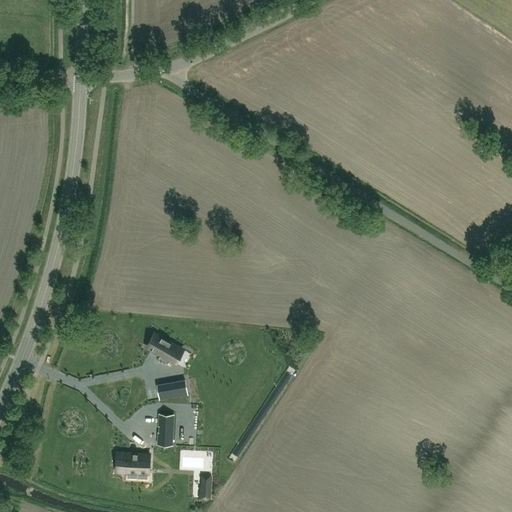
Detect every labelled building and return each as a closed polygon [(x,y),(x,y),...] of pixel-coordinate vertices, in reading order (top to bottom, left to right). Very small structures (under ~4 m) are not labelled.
[(155,332),(147,346),(151,349),(151,350),(152,350),(152,349),(155,351),(155,352),(156,351),(168,359),(169,359),(176,362),(183,349),(176,345),(155,332)] [(185,380),(157,385),(160,399),(188,394),(185,380)] [(158,432),(158,444),(172,445),(174,414),(159,414),(159,426),(160,426),(160,432),(158,432)] [(117,452),(116,471),(127,472),(128,468),(149,469),(150,453),(138,453),(138,452),(137,452),(137,453),(134,452),(133,452),(117,452)] [(200,488),(199,498),(209,498),(211,476),(202,476),(202,488),(200,488)]
